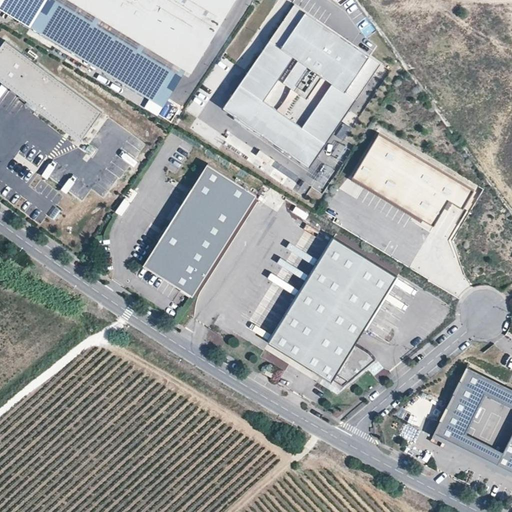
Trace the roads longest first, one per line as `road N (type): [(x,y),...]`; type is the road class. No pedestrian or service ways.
road 1 (residential): [(0,224),(237,381),(345,442)]
road 2 (residential): [(345,442),(360,419),(484,314)]
road 3 (residential): [(345,442),(480,511)]
